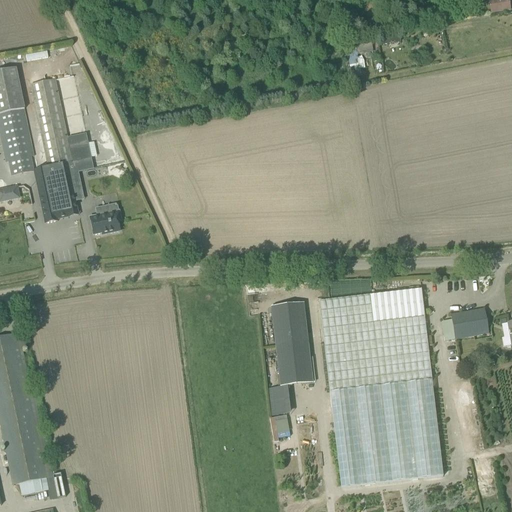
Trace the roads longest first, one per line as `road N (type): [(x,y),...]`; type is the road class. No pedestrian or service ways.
road 1 (unclassified): [(511,257),(182,271),(0,299)]
road 2 (track): [(58,0),(182,271)]
